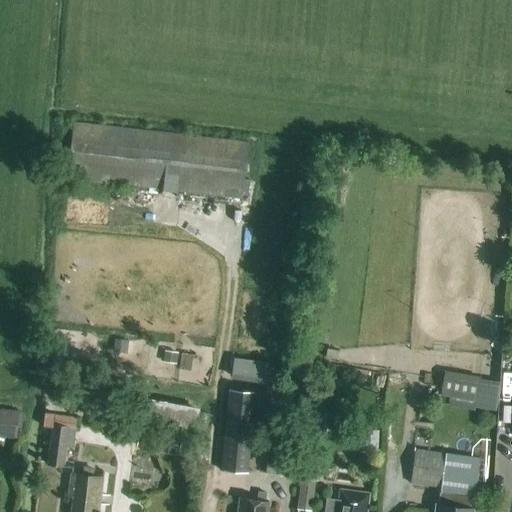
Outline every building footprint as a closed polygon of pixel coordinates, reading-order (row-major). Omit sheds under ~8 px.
[(242,195),(247,196),(248,180),(243,180),(247,143),(73,123),(66,179),(241,199),(242,195)] [(175,364),(177,353),(164,351),(162,362),(175,364)] [(233,358),(230,379),(268,384),(271,363),(233,358)] [(190,371),(191,362),(180,360),(178,369),(190,371)] [(296,364),(294,375),(306,377),(308,366),(296,364)] [(444,371),(439,396),(450,397),(448,406),(461,408),(462,399),(476,402),(480,378),(444,371)] [(220,471),(245,473),(251,393),(226,391),(220,471)] [(127,416),(195,431),(200,409),(151,399),(151,401),(131,397),(127,416)] [(310,436),(324,438),(328,408),(314,406),(310,436)] [(0,436),(15,438),(17,411),(0,410),(0,436)] [(53,415),(52,425),(47,465),(63,467),(65,447),(72,448),(76,418),(53,415)] [(361,427),(361,445),(380,445),(380,427),(361,427)] [(137,432),(135,447),(149,449),(150,434),(137,432)] [(265,474),(297,478),(300,452),(267,449),(265,474)] [(489,461),(478,459),(414,450),(409,484),(440,488),(439,494),(441,494),(439,506),(437,506),(436,511),(468,511),(469,510),(464,509),(466,498),(472,499),(475,482),(486,483),(489,461)] [(298,510),(312,511),(317,465),(303,463),(298,510)] [(70,511),(97,511),(101,479),(70,474),(67,497),(72,498),(70,511)] [(366,511),(369,494),(339,490),(338,501),(326,499),(324,511),(366,511)] [(236,511),(266,511),(268,502),(239,498),(236,511)]
